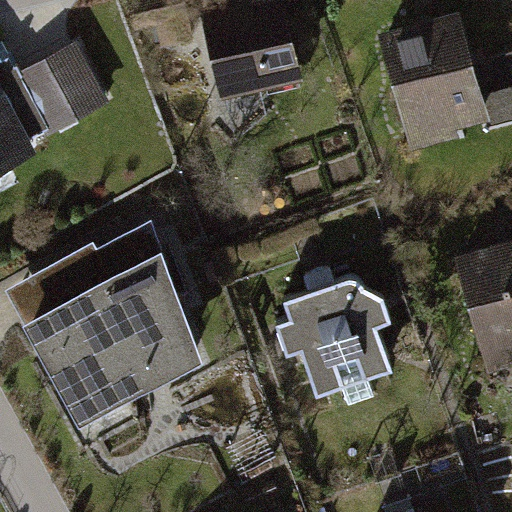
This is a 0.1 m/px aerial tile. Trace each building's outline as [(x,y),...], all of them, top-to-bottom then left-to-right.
[(167,0),(148,0),(129,4),(136,36),(173,28),(167,0)] [(288,0),(234,0),(206,6),(225,94),(305,77),(288,0)] [(459,7),(380,31),(417,150),(511,121),(511,78),(484,87),(459,7)] [(0,45),(0,58),(42,135),(112,97),(80,40),(26,69),(10,40),(0,45)] [(0,80),(0,171),(38,151),(0,80)] [(164,205),(2,287),(76,428),(205,360),(164,205)] [(511,235),(457,253),(492,363),(511,356),(511,235)] [(354,273),(287,295),(293,313),(278,317),(289,351),(305,346),(319,390),(344,382),(351,402),(377,394),(370,374),(395,366),(380,320),(394,315),(387,293),(354,273)]
